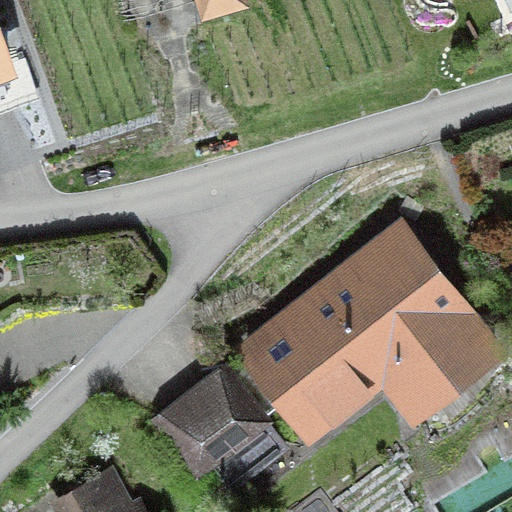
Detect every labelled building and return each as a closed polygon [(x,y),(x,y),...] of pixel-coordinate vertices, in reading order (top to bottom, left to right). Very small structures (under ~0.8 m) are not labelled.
[(249,0),(194,0),(201,19),(251,3),(249,0)] [(0,12),(0,95),(16,91),(9,70),(17,68),(0,12)] [(230,343),(310,443),(382,386),(413,425),(510,348),(400,209),(230,343)] [(227,358),(151,414),(196,475),(217,460),(236,486),(294,443),(273,416),(271,418),(227,358)] [(131,498),(113,463),(46,497),(54,511),(150,511),(141,494),(131,498)]
